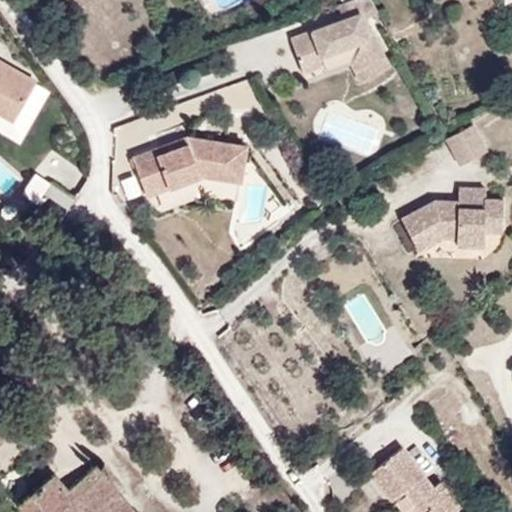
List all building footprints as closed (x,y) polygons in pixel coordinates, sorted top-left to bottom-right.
[(350,4),(281,31),(297,72),(343,54),(349,70),(377,59),(365,28),(359,30),(350,4)] [(0,109),(12,117),(35,80),(8,65),(4,71),(0,68),(0,109)] [(480,150),(464,122),(437,137),(451,164),(480,150)] [(233,179),(237,144),(178,135),(180,140),(149,152),(146,146),(124,155),(138,194),(193,174),(233,179)] [(149,152),(180,140),(178,135),(177,135),(146,146),(149,152)] [(0,191),(2,193),(17,178),(0,160),(0,191)] [(494,236),(496,199),(480,198),(481,185),(451,183),(450,201),(427,199),(391,217),(411,256),(442,240),(441,249),(476,251),(477,235),(494,236)] [(434,490),(402,449),(368,476),(392,506),(405,495),(417,511),(459,511),(462,510),(442,484),(434,490)] [(134,511),(102,470),(81,486),(66,467),(22,500),(31,511),(134,511)]
